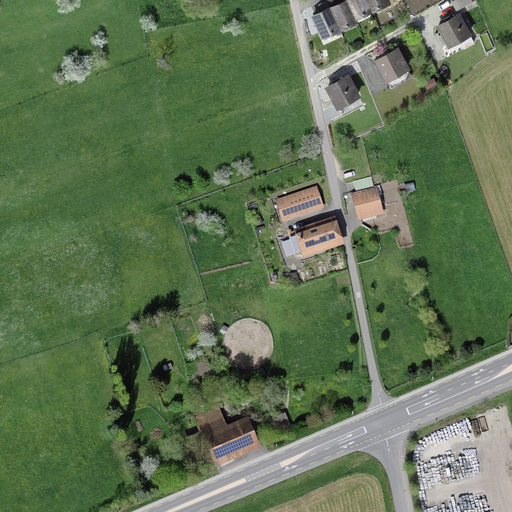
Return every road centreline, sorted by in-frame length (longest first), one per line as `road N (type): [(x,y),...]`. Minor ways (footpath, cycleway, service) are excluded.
road 1 (residential): [(385,425),(292,0)]
road 2 (primary): [(179,511),(385,425)]
road 3 (primary): [(385,425),(511,368)]
